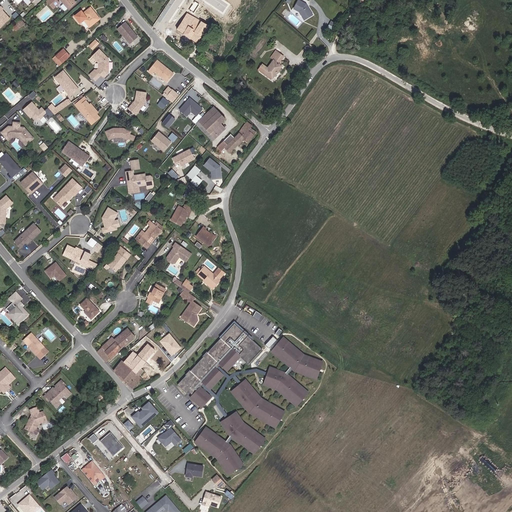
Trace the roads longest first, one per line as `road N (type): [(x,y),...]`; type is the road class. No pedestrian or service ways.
road 1 (unclassified): [(133,394),(165,380),(232,301),(239,254),(226,200),(268,133)]
road 2 (unclassified): [(268,133),(327,60),(345,56),(511,134)]
road 3 (residential): [(268,133),(162,41)]
